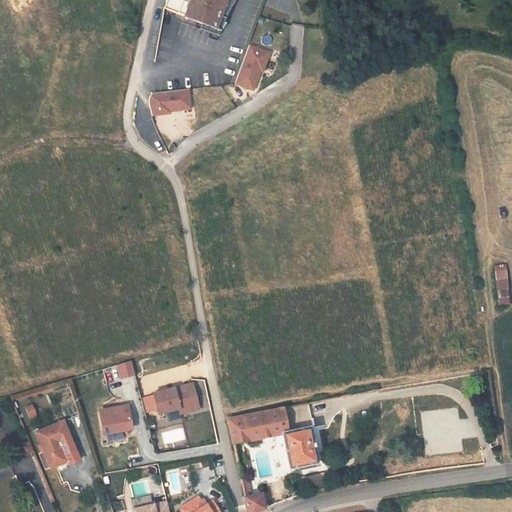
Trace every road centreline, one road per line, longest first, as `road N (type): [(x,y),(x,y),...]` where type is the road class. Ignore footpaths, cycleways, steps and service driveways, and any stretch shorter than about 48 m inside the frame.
road 1 (residential): [(152,0),(128,101),(129,130),(177,183),(241,511)]
road 2 (track): [(220,415),(493,365)]
road 3 (residential): [(511,469),(291,511)]
road 4 (track): [(488,253),(488,320),(510,469)]
